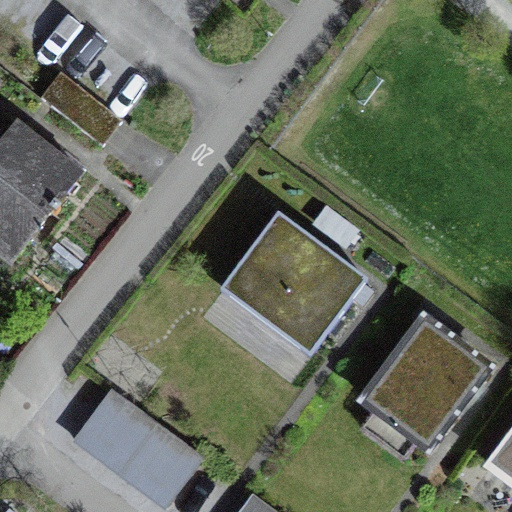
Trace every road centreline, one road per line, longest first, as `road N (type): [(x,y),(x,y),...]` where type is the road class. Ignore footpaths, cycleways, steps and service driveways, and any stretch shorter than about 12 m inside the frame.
road 1 (residential): [(319,0),(0,433)]
road 2 (residential): [(107,511),(0,433)]
